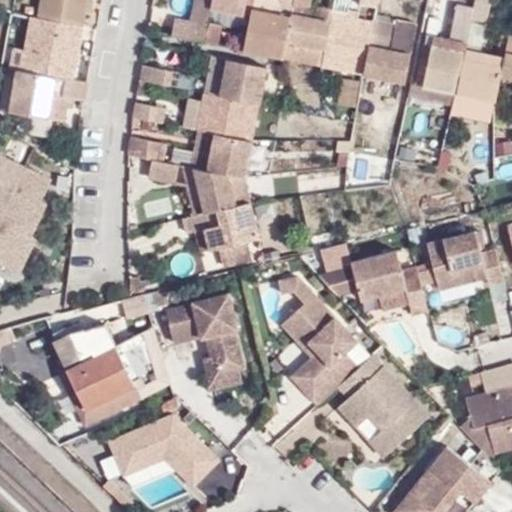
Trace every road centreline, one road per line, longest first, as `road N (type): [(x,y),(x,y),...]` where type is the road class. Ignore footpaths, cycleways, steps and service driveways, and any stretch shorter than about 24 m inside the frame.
road 1 (residential): [(137,0),(111,169),(113,275)]
road 2 (residential): [(0,406),(108,511)]
